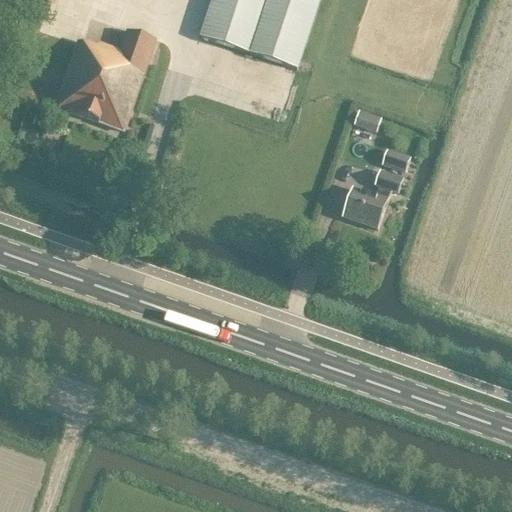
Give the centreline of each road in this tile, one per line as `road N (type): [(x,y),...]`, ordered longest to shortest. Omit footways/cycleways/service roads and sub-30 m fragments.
road 1 (primary): [(511,432),(0,247)]
road 2 (unclassified): [(430,511),(0,360)]
